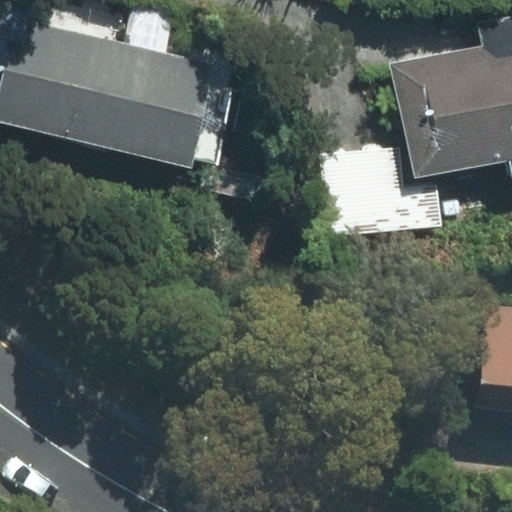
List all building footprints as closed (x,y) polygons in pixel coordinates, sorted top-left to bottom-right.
[(0,0),(0,121),(176,162),(201,59),(18,17),(22,0),(0,0)] [(400,172),(511,151),(511,11),(467,19),(472,43),(380,61),(400,172)] [(318,231),(433,220),(429,182),(394,185),(390,144),(310,153),(318,231)] [(268,177),(200,161),(195,182),(263,198),(268,177)] [(511,315),(475,311),(462,417),(511,423),(511,315)]
